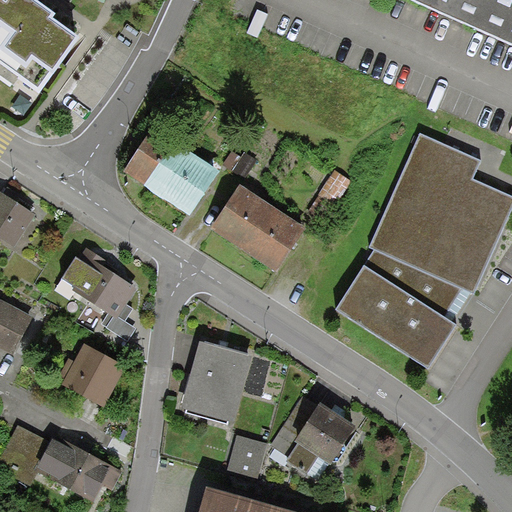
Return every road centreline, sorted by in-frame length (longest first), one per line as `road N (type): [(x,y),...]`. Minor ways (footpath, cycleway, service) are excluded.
road 1 (tertiary): [(183,261),(465,449)]
road 2 (residential): [(131,511),(183,261)]
road 3 (residential): [(69,187),(183,0)]
road 4 (tertiary): [(69,187),(183,261)]
